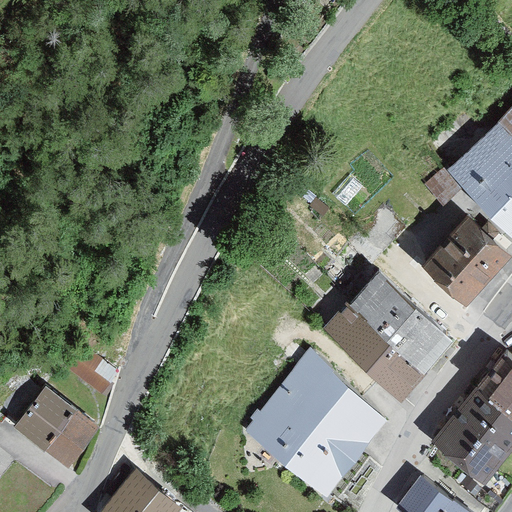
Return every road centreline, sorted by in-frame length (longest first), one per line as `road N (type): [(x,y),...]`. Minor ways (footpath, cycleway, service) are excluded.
road 1 (unclassified): [(370,0),(262,142),(135,379)]
road 2 (unclassified): [(135,379),(146,313),(222,144),(273,0)]
road 3 (unclassified): [(377,511),(411,438),(511,297)]
